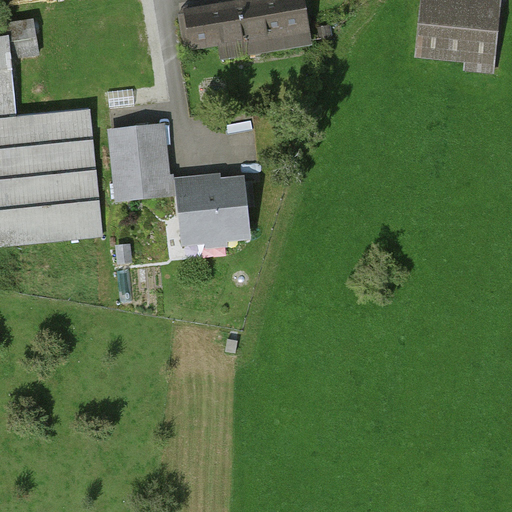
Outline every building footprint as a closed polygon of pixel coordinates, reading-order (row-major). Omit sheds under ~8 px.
[(265,0),(179,14),(185,52),(220,46),(222,60),(311,46),(303,0),(265,0)] [(433,0),(427,0),(421,60),(498,69),(505,8),(433,0)] [(0,246),(110,235),(97,110),(18,118),(12,60),(38,54),(32,21),(0,26),(0,246)] [(158,128),(112,133),(119,201),(165,196),(158,128)] [(182,190),(188,242),(247,236),(241,184),(182,190)]
